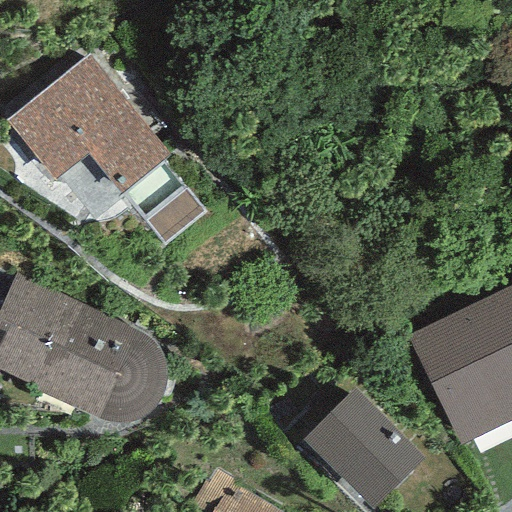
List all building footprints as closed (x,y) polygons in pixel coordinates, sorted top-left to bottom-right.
[(87,56),(5,121),(53,181),(61,174),(93,213),(166,154),(87,56)] [(18,275),(0,310),(0,379),(97,429),(107,433),(115,435),(125,435),(135,432),(143,429),(150,422),(156,417),(162,410),(164,402),(165,392),(166,383),(165,374),(163,366),(160,358),(155,351),(150,344),(145,340),(140,336),(18,275)] [(511,292),(407,342),(459,452),(511,426),(511,292)] [(383,511),(423,471),(355,397),(301,450),(362,511),(383,511)] [(285,511),(217,470),(191,511),(192,511),(285,511)]
